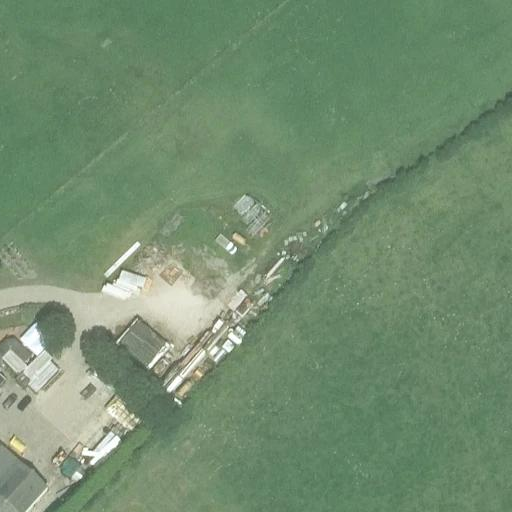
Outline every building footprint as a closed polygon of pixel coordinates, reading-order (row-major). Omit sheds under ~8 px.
[(217,252),(217,232),(207,231),(207,252),(217,252)] [(245,258),(270,256),(269,243),(243,246),(245,258)] [(6,343),(0,349),(0,361),(18,379),(15,382),(24,390),(27,387),(36,396),(58,372),(49,364),(52,361),(43,352),(26,370),(24,367),(31,360),(13,343),(6,343)] [(106,434),(127,414),(119,406),(98,426),(106,434)] [(0,511),(27,511),(47,490),(1,448),(0,449),(0,511)]
